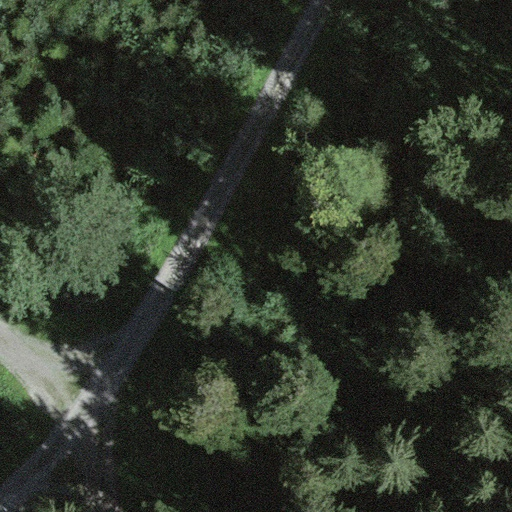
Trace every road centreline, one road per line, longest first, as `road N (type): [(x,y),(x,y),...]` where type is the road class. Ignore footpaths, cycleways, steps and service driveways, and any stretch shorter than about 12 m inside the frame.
road 1 (track): [(317,0),(82,407),(0,487)]
road 2 (track): [(126,511),(82,407),(0,363)]
